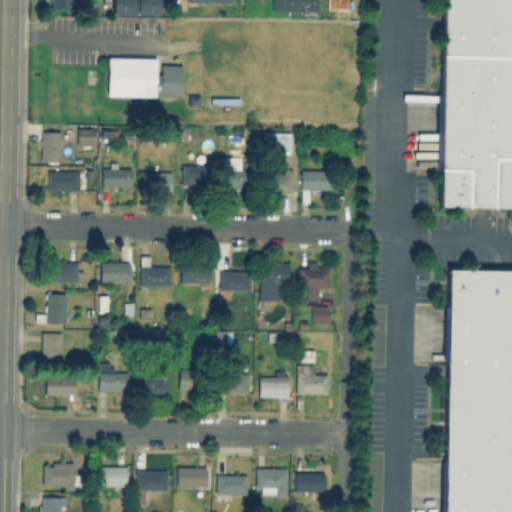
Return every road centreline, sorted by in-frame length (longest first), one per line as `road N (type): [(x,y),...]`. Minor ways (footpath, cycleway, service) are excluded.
road 1 (secondary): [(0,378),(6,0)]
road 2 (residential): [(343,435),(0,429)]
road 3 (residential): [(340,229),(3,226)]
road 4 (residential): [(340,511),(340,229)]
